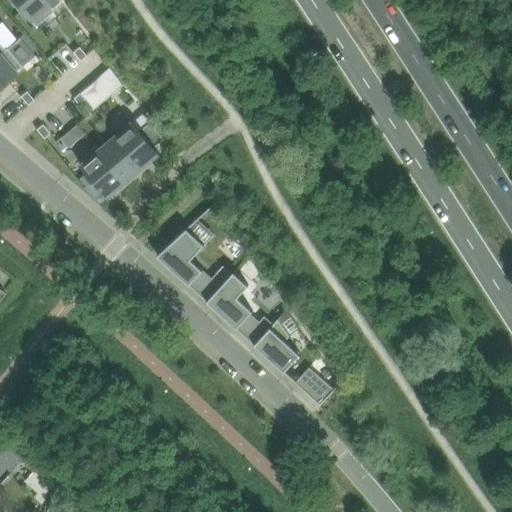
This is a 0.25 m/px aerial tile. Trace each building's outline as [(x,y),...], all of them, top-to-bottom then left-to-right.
[(12,0),(35,27),(54,11),(52,9),(60,2),(59,0),(12,0)] [(5,50),(0,54),(0,84),(22,66),(21,65),(34,54),(20,36),(6,47),(4,49),(5,50)] [(79,47),(73,52),(80,61),(86,56),(79,47)] [(110,68),(100,76),(112,92),(122,84),(110,68)] [(26,91),(20,96),(28,105),(34,100),(26,91)] [(81,107),(87,102),(79,93),(73,98),(81,107)] [(137,101),(114,116),(122,128),(145,112),(137,101)] [(133,122),(116,136),(142,167),(159,153),(154,147),(164,139),(151,122),(140,131),(135,125),(133,122)] [(42,124),(36,129),(44,138),(50,133),(42,124)] [(100,150),(99,150),(125,181),(142,167),(116,136),(100,150)] [(97,146),(79,161),(104,192),(108,196),(125,181),(99,150),(100,150),(97,146)] [(201,183),(208,193),(220,184),(213,175),(201,183)] [(188,228),(157,255),(190,285),(203,269),(192,259),(205,244),(188,228)] [(203,269),(190,285),(207,301),(226,281),(217,273),(212,278),(203,269)] [(226,281),(207,301),(237,328),(253,310),(239,297),(249,285),(234,271),(226,281)] [(237,328),(246,336),(260,321),(262,319),(253,310),(237,328)] [(262,319),(260,321),(268,329),(273,324),(265,316),(262,319)] [(268,329),(255,344),(285,372),(301,354),(286,340),(290,335),(279,318),(273,324),(268,329)] [(255,344),(268,329),(260,321),(246,336),(255,344)] [(305,372),(297,381),(301,384),(303,386),(322,404),(335,390),(313,370),(309,376),(305,372)] [(36,470),(26,481),(39,493),(35,497),(42,504),(46,500),(50,486),(38,475),(39,474),(36,470)] [(53,494),(47,511),(62,511),(68,504),(53,494)]
